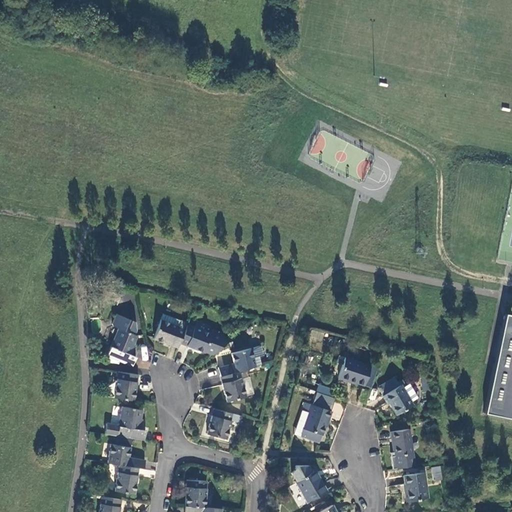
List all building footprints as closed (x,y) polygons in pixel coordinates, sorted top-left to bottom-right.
[(105,356),(130,366),(134,357),(129,355),(132,348),(130,347),(135,336),(132,334),(134,329),(133,322),(115,314),(111,324),(112,326),(112,327),(117,329),(105,356)] [(162,314),(160,320),(177,326),(179,320),(162,314)] [(511,318),(504,316),(484,414),(511,419),(511,318)] [(153,339),(178,348),(179,344),(186,324),(187,323),(179,320),(177,326),(160,320),(153,339)] [(213,354),(217,351),(229,339),(221,337),(222,335),(223,332),(212,328),(210,333),(186,324),(179,344),(204,352),(204,351),(213,354)] [(256,367),(262,365),(259,357),(264,355),(261,346),(251,348),(256,367)] [(218,368),(220,376),(240,371),(256,367),(251,348),(233,353),(235,363),(236,367),(233,368),(232,364),(218,368)] [(361,386),(362,385),(369,387),(375,370),(368,367),(342,358),(335,378),(346,382),(346,381),(361,386)] [(111,397),(131,400),(136,374),(116,371),(111,397)] [(240,371),(220,376),(227,401),(247,396),(240,371)] [(409,402),(416,397),(406,383),(400,388),(398,385),(397,385),(392,378),(377,388),(383,395),(381,397),(387,405),(388,404),(396,415),(411,404),(409,402)] [(327,420),(329,421),(336,400),(316,393),(311,406),(305,403),(293,435),(318,444),(324,427),(327,420)] [(131,438),(143,440),(144,436),(145,431),(140,430),(141,422),(139,422),(141,410),(121,406),(117,425),(105,423),(103,433),(118,436),(131,438)] [(242,416),(215,409),(207,435),(227,440),(232,421),(240,423),(242,416)] [(413,467),(409,430),(390,432),(393,452),(389,452),(391,470),(413,467)] [(130,447),(131,438),(118,436),(117,444),(130,447)] [(139,468),(143,468),(144,460),(131,457),(130,460),(127,460),(128,457),(130,447),(117,444),(112,443),(108,462),(119,464),(139,468)] [(134,494),(139,468),(119,464),(114,490),(134,494)] [(306,502),(325,492),(318,479),(317,480),(312,471),(311,472),(307,466),(295,466),(291,473),(295,481),(294,481),(306,502)] [(440,466),(431,467),(433,481),(442,480),(440,466)] [(427,500),(424,474),(403,476),(404,492),(402,492),(404,502),(427,500)] [(187,477),(184,504),(204,506),(208,480),(187,477)] [(98,511),(118,511),(121,500),(101,496),(98,511)]
